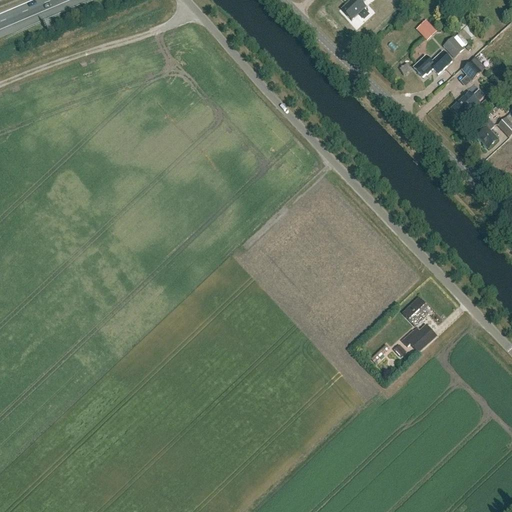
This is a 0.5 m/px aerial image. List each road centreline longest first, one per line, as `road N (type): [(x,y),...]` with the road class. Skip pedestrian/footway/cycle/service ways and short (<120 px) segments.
road 1 (unclassified): [(511,351),(184,0)]
road 2 (unclassified): [(511,226),(282,0)]
road 3 (track): [(192,9),(0,89)]
